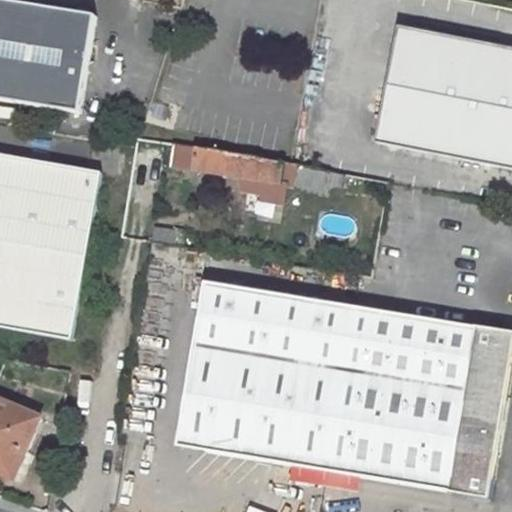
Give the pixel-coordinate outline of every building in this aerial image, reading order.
[(0,102),(80,115),(95,19),(0,3),(0,102)] [(511,46),(395,26),(374,143),(511,167),(511,46)] [(172,144),(168,167),(244,179),(242,187),(263,190),(264,184),(278,186),(279,182),(283,183),(285,175),(291,176),(291,184),(326,189),(327,183),(342,185),(344,176),(291,166),(172,144)] [(0,329),(71,342),(100,175),(0,157),(0,329)] [(511,207),(505,206),(503,222),(511,223),(511,207)] [(150,244),(181,249),(183,233),(152,228),(150,244)] [(176,449),(290,468),(486,500),(490,479),(483,478),(506,334),(203,284),(176,449)] [(511,341),(511,335),(506,334),(483,478),(490,479),(511,341)] [(26,452),(41,418),(0,401),(0,466),(13,472),(22,451),(26,452)]
